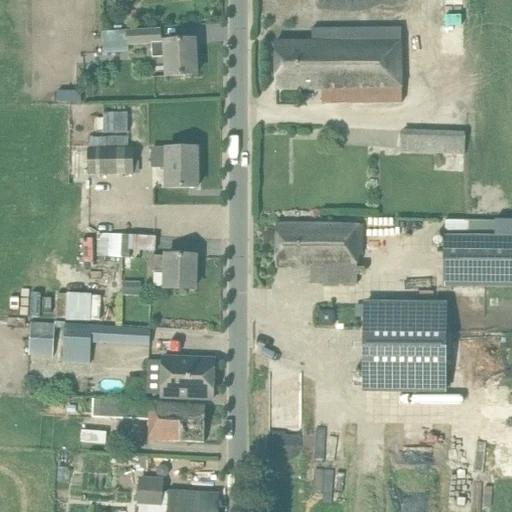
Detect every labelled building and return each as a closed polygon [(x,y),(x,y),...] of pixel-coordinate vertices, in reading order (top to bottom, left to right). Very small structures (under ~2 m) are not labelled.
[(312,42),(275,43),(276,90),(322,89),(322,104),(342,104),(365,104),(400,104),(399,28),(332,29),(312,29),(312,42)] [(165,77),(177,76),(197,75),(194,41),(160,43),(159,29),(127,31),(128,47),(150,45),(151,60),(164,59),(165,77)] [(128,132),(128,114),(108,114),(108,118),(95,118),(95,132),(128,132)] [(399,152),(463,154),(464,134),(400,132),(399,152)] [(165,189),(177,189),(197,189),(197,149),(152,149),(153,169),(165,169),(165,189)] [(88,176),(132,175),(131,151),(88,151),(88,176)] [(360,225),(297,225),(277,224),(276,267),(310,267),(310,284),(355,284),(356,255),(360,255),(360,225)] [(155,238),(129,237),(99,236),(99,253),(123,254),(122,294),(140,295),(140,282),(127,281),(129,251),(155,253),(155,238)] [(511,237),(443,236),(443,287),(511,287),(511,237)] [(196,257),(176,257),(153,257),(153,272),(164,272),(164,288),(174,289),(194,290),(196,257)] [(94,306),(71,305),(70,320),(93,321),(94,306)] [(447,305),(365,305),(364,390),(447,391),(447,305)] [(31,322),(29,355),(53,356),(55,323),(31,322)] [(90,342),(150,346),(152,327),(65,322),(63,347),(60,347),(59,361),(88,363),(90,342)] [(213,361),(194,360),(164,358),(162,398),(212,401),(213,361)] [(185,406),(149,406),(94,404),(94,418),(149,420),(148,442),(184,442),(204,443),(205,407),(185,406)] [(168,511),(216,511),(217,508),(206,507),(207,495),(161,492),(162,480),(141,479),(139,506),(160,507),(160,506),(169,507),(168,511)]
